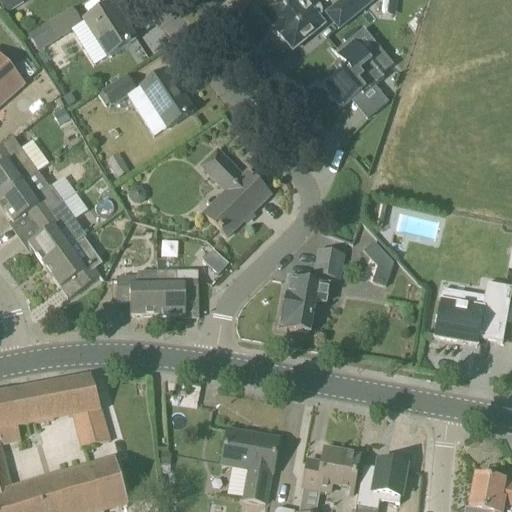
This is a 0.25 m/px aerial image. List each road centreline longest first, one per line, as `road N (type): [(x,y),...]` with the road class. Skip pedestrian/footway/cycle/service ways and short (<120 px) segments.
road 1 (residential): [(216,364),(213,324),(226,288),(290,212),(287,172),(152,0)]
road 2 (secondary): [(446,407),(216,364)]
road 3 (secondary): [(216,364),(119,353),(30,361)]
